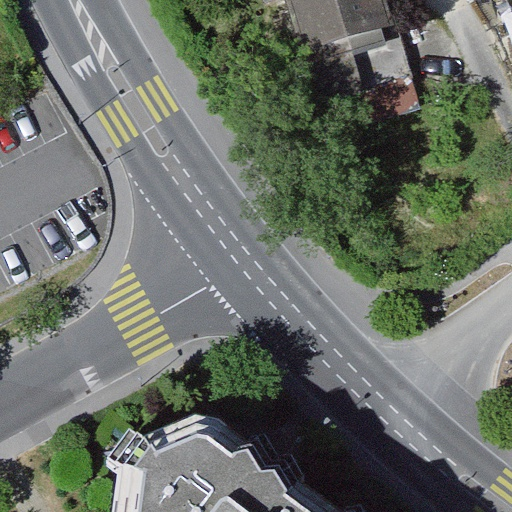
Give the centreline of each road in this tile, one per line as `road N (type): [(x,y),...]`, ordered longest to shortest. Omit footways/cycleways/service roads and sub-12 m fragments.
road 1 (tertiary): [(70,0),(247,265)]
road 2 (residential): [(0,402),(247,265)]
road 3 (tertiary): [(375,395),(311,341),(247,265)]
road 4 (tertiary): [(505,511),(375,395)]
road 5 (residential): [(375,395),(511,292)]
